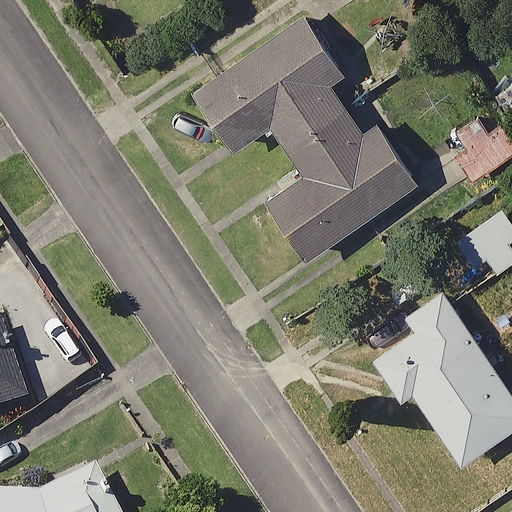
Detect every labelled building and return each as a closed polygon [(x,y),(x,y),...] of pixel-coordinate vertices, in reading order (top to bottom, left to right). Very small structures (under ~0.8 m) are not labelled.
[(335,66),(296,4),(188,72),(228,135),(264,112),(295,161),(261,183),(300,245),(409,176),(360,99),(345,108),(323,74),(335,66)] [(511,143),(511,142),(483,101),(451,123),(463,141),(449,150),(467,175),(511,143)] [(511,254),(511,212),(499,193),(432,236),(464,285),(511,254)] [(511,410),(511,390),(431,285),(406,304),(415,315),(374,346),(456,454),(511,410)] [(0,399),(16,394),(0,347),(0,399)] [(0,486),(0,511),(117,511),(86,455),(27,488),(0,486)]
